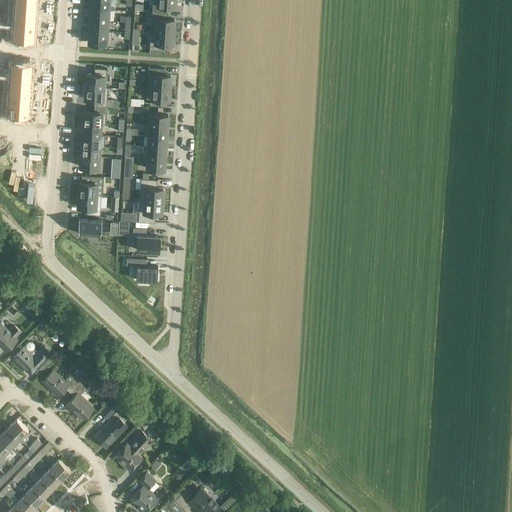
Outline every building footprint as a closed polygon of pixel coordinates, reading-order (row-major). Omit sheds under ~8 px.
[(17,0),(17,8),(35,9),(35,0),(17,0)] [(91,0),(91,8),(109,10),(109,0),(91,0)] [(17,8),(16,18),(34,19),(35,9),(17,8)] [(91,8),(90,20),(108,21),(109,10),(91,8)] [(151,29),(151,30),(174,31),(175,19),(168,18),(169,12),(152,11),(152,20),(151,29)] [(16,18),(15,28),(34,29),(34,19),(16,18)] [(90,20),(90,29),(107,30),(108,21),(90,20)] [(15,28),(15,39),(33,40),(34,29),(15,28)] [(90,29),(89,42),(111,44),(112,31),(107,30),(90,29)] [(150,48),(150,53),(162,53),(163,49),(163,43),(173,44),(174,31),(151,30),(150,48)] [(13,63),(12,73),(31,74),(31,64),(13,63)] [(148,79),(147,86),(170,87),(171,75),(164,74),(164,68),(149,67),(148,73),(148,79)] [(86,73),(86,85),(106,87),(108,68),(95,68),(95,74),(86,73)] [(12,73),(12,83),(30,85),(31,74),(12,73)] [(12,83),(11,94),(29,95),(30,85),(12,83)] [(86,85),(85,98),(95,99),(95,105),(107,106),(109,87),(106,87),(86,85)] [(147,86),(147,98),(151,98),(150,104),(163,105),(163,99),(169,99),(170,87),(147,86)] [(11,94),(10,104),(29,105),(29,100),(29,95),(11,94)] [(10,104),(9,114),(21,115),(21,116),(26,117),(26,116),(28,116),(29,105),(10,104)] [(84,111),(83,123),(101,124),(106,124),(107,112),(107,106),(95,105),(94,112),(84,111)] [(148,113),(147,124),(168,126),(168,115),(158,114),(148,113)] [(83,123),(83,134),(101,135),(101,124),(83,123)] [(145,124),(144,135),(167,137),(167,131),(168,126),(147,124),(145,124)] [(83,134),(82,146),(100,147),(105,147),(106,135),(101,135),(83,134)] [(144,145),(144,146),(155,147),(166,147),(167,142),(167,137),(144,135),(144,145)] [(82,146),(81,156),(99,157),(100,147),(82,146)] [(144,146),(143,157),(148,157),(157,158),(165,158),(166,147),(155,147),(144,146)] [(81,156),(81,166),(98,168),(99,157),(81,156)] [(148,157),(147,168),(156,169),(165,169),(165,158),(157,158),(148,157)] [(111,163),(110,177),(120,177),(121,164),(111,163)] [(80,181),(79,194),(96,195),(101,196),(103,196),(104,177),(82,175),(81,181),(80,181)] [(141,178),(140,199),(163,200),(163,187),(157,187),(158,179),(141,178)] [(79,194),(78,206),(87,207),(87,213),(100,213),(101,196),(96,195),(79,194)] [(121,211),(121,220),(129,221),(139,222),(155,223),(156,212),(162,213),(163,200),(140,199),(139,212),(134,212),(121,211)] [(79,218),(78,233),(79,233),(79,232),(89,233),(89,238),(98,238),(98,234),(100,234),(100,235),(101,235),(102,219),(101,219),(101,220),(80,219),(80,218),(79,218)] [(119,220),(118,234),(123,234),(128,235),(129,221),(121,220),(119,220)] [(134,227),(133,235),(138,235),(137,250),(159,251),(160,236),(146,235),(146,228),(134,227)] [(127,257),(126,264),(137,265),(136,279),(157,280),(158,266),(146,265),(147,258),(127,257)] [(39,312),(34,316),(39,321),(44,317),(39,312)] [(51,323),(45,318),(39,325),(45,330),(51,323)] [(1,323),(0,323),(0,342),(6,349),(5,349),(6,350),(13,343),(18,338),(15,336),(20,331),(15,326),(10,331),(1,323)] [(26,344),(27,349),(24,346),(20,350),(13,357),(30,373),(37,366),(46,357),(50,360),(54,356),(43,346),(37,352),(34,349),(35,348),(35,344),(32,341),(29,342),(26,344)] [(87,357),(87,358),(85,360),(89,364),(87,366),(91,370),(96,366),(87,357)] [(94,367),(90,372),(97,379),(102,374),(94,367)] [(80,368),(73,375),(67,381),(54,368),(42,380),(58,395),(66,388),(70,392),(87,374),(80,368)] [(87,374),(70,392),(74,396),(67,404),(83,419),(94,407),(81,395),(87,388),(81,382),(87,375),(87,374)] [(87,384),(91,379),(87,376),(83,381),(87,384)] [(118,406),(112,400),(101,412),(107,417),(118,406)] [(152,422),(147,416),(140,423),(146,428),(152,422)] [(17,418),(9,427),(20,438),(29,430),(17,418)] [(111,419),(102,429),(95,436),(104,445),(106,443),(108,445),(115,438),(127,425),(120,419),(115,423),(111,419)] [(0,436),(12,447),(20,438),(9,427),(0,436)] [(127,443),(122,448),(115,456),(129,469),(142,457),(139,454),(152,441),(142,431),(129,444),(127,443)] [(0,436),(0,435),(0,452),(3,456),(12,447),(0,436)] [(34,452),(43,443),(38,439),(30,447),(31,448),(30,448),(34,452)] [(34,452),(30,448),(22,457),(26,461),(34,452)] [(44,448),(37,455),(40,458),(47,451),(44,448)] [(32,467),(40,458),(37,455),(28,464),(32,467)] [(26,461),(22,457),(14,466),(18,469),(26,461)] [(50,468),(62,479),(70,470),(59,459),(50,468)] [(162,464),(157,459),(152,464),(156,469),(162,464)] [(28,464),(20,473),(23,476),(32,467),(28,464)] [(18,469),(14,466),(5,474),(9,478),(18,469)] [(62,479),(50,468),(41,477),(53,488),(62,479)] [(147,471),(146,473),(139,480),(144,485),(131,498),(145,511),(152,505),(159,498),(148,488),(156,480),(147,471)] [(178,471),(175,474),(176,478),(180,479),(184,476),(182,472),(178,471)] [(20,473),(14,479),(17,482),(23,476),(20,473)] [(5,474),(0,479),(0,485),(1,487),(9,478),(5,474)] [(33,485),(44,497),(53,488),(41,477),(33,485)] [(2,490),(6,494),(12,488),(8,484),(2,490)] [(44,497),(33,485),(24,494),(36,506),(44,497)] [(199,511),(214,511),(219,507),(200,489),(194,496),(186,488),(174,500),(186,511),(193,511),(197,509),(199,511)] [(29,511),(36,506),(24,494),(16,503),(24,511),(29,511)] [(253,511),(250,508),(243,501),(234,511),(235,511),(253,511)] [(24,511),(16,503),(7,511),(24,511)]
